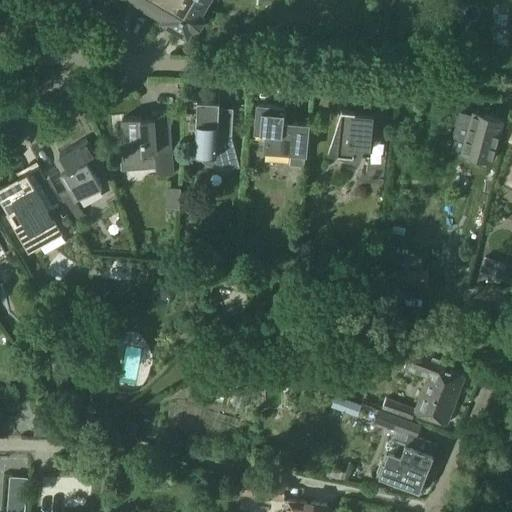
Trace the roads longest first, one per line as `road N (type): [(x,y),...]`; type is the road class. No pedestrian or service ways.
road 1 (track): [(434,511),(292,479),(85,449)]
road 2 (residential): [(396,77),(77,61)]
road 3 (tertiary): [(434,511),(511,323)]
